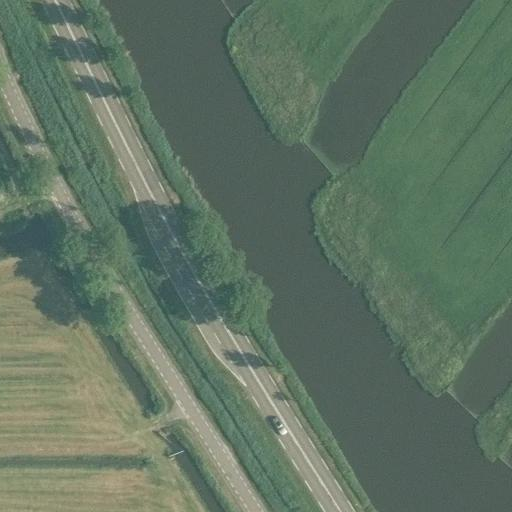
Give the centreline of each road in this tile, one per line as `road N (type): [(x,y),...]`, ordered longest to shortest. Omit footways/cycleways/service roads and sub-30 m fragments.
road 1 (primary): [(344,511),(186,252),(62,0)]
road 2 (unclassified): [(262,511),(122,277),(0,35)]
